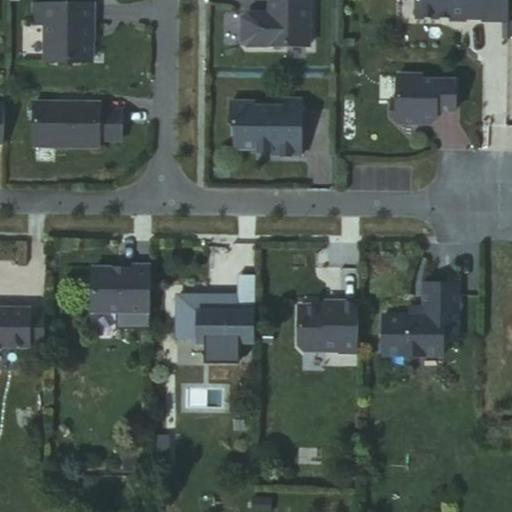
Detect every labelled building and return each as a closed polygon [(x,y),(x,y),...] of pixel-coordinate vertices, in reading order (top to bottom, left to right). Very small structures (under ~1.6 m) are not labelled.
[(249,13),(244,18),(244,41),(248,45),(310,45),(309,0),(269,0),(270,18),(264,18),(264,14),(249,13)] [(418,0),(418,18),(441,18),(441,15),(451,16),(451,21),(468,20),(468,18),(483,18),(483,0),(418,0)] [(44,24),(44,62),(89,62),(89,25),(93,25),(92,5),(33,4),(33,24),(44,24)] [(458,111),(458,80),(423,80),(423,75),(399,75),(398,99),(394,99),(394,117),(400,123),(422,123),(423,118),(438,119),(438,110),(458,111)] [(273,156),(302,157),(302,100),(284,99),(284,106),(254,105),(254,101),(231,101),(231,124),(236,128),(235,144),(241,150),(257,150),(257,153),(272,153),(273,156)] [(33,103),(33,147),(98,148),(98,141),(99,111),(99,104),(33,103)] [(121,111),(99,111),(98,141),(120,141),(121,111)] [(131,270),(92,269),(92,312),(116,313),(116,331),(150,331),(150,267),(131,266),(131,270)] [(241,301),(255,301),(256,276),(239,276),(238,301),(241,301)] [(410,316),(385,316),(385,356),(444,357),(444,342),(459,342),(460,285),(425,284),(425,308),(425,317),(410,316)] [(255,343),(255,301),(241,301),(241,313),(198,313),(198,343),(255,343)] [(358,354),(359,304),(341,303),(341,308),(326,307),(299,307),(299,347),(303,351),(341,352),(341,355),(358,354)] [(410,308),(410,316),(425,317),(425,308),(410,308)] [(43,343),(43,316),(29,315),(30,310),(0,309),(0,348),(1,348),(29,348),(29,343),(43,343)]
